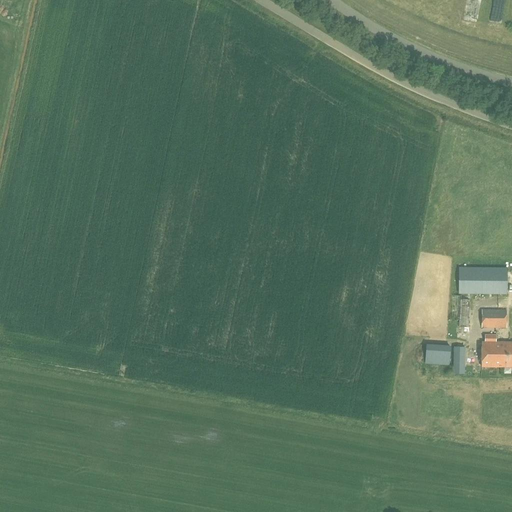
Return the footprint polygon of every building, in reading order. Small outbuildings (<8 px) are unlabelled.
[(469,10),(467,28),(481,29),(483,12),(469,10)] [(502,29),(503,20),(494,19),(492,28),(502,29)] [(458,293),(506,293),(507,269),(459,268),(458,293)] [(459,327),(469,328),(470,296),(452,295),(451,320),(459,320),(459,327)] [(481,327),(506,327),(506,310),(482,310),(481,327)] [(501,367),(511,366),(511,342),(501,342),(501,343),(496,343),(496,335),(485,335),(485,343),(481,343),(481,366),(501,366),(501,367)] [(426,364),(449,365),(450,345),(427,344),(426,364)] [(453,374),(465,374),(465,347),(453,347),(453,374)]
